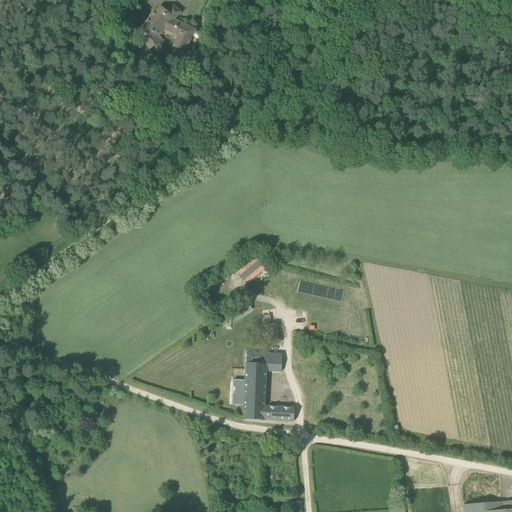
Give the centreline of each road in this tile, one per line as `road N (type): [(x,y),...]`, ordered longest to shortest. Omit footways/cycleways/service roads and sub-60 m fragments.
road 1 (track): [(0,344),(254,434),(305,438)]
road 2 (track): [(254,119),(0,302)]
road 3 (track): [(254,119),(374,63),(511,27)]
road 4 (track): [(511,474),(305,438)]
road 5 (track): [(305,438),(279,281)]
